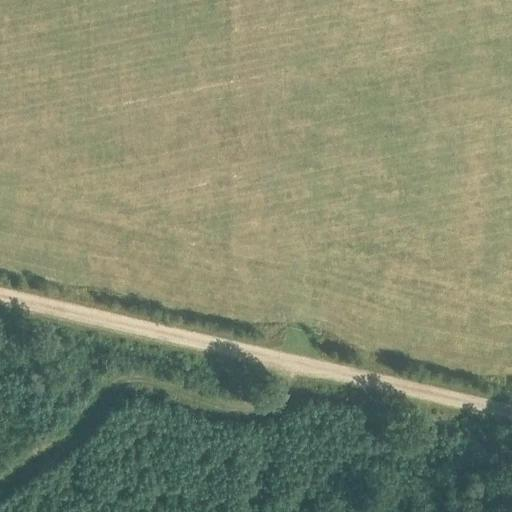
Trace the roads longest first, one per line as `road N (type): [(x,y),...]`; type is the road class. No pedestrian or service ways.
road 1 (track): [(0,299),(511,415)]
road 2 (track): [(300,366),(276,398),(240,410),(124,380),(0,483)]
